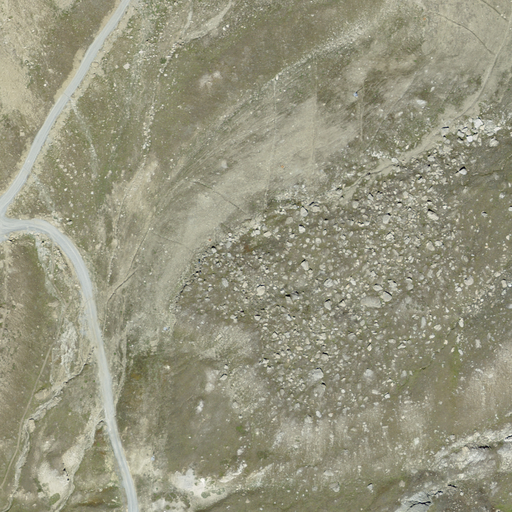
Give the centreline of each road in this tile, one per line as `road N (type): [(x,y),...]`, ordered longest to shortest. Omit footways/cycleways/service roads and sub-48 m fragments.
road 1 (track): [(0,219),(43,227),(65,243),(94,323),(134,511)]
road 2 (track): [(128,0),(0,208)]
